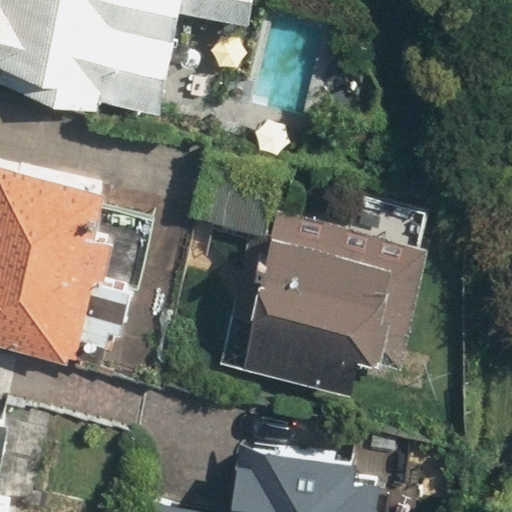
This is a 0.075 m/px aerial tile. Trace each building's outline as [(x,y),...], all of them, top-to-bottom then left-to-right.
[(0,0),(0,4),(15,7),(7,62),(17,63),(15,78),(114,92),(115,86),(177,95),(190,0),(251,0),(269,3),(269,0),(0,0)] [(0,330),(112,350),(118,316),(138,319),(158,205),(116,198),(120,173),(0,152),(0,330)] [(438,229),(427,227),(431,201),(374,192),(370,219),(281,205),(287,166),(221,157),(213,208),(256,215),(237,342),(255,345),(252,365),(366,382),(372,339),(420,346),(438,229)] [(0,511),(4,511),(20,408),(0,404),(0,511)] [(385,511),(390,476),(373,474),(376,452),(251,434),(241,506),(169,496),(166,511),(385,511)]
